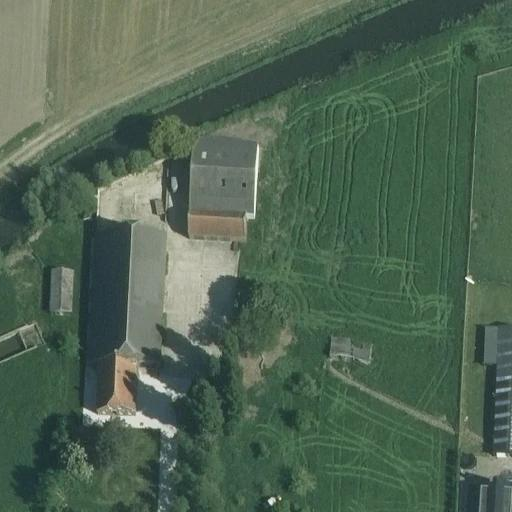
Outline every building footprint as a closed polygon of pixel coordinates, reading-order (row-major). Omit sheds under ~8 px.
[(189,236),(242,240),(246,241),(248,217),(253,218),(258,150),(195,145),(189,236)] [(159,367),(164,239),(96,236),(90,366),(100,366),(98,415),(138,417),(140,367),(159,367)] [(50,312),(72,313),(74,271),(52,270),(50,312)] [(511,330),(485,330),(484,366),(491,366),(498,367),(495,455),(511,455),(511,330)] [(371,366),(372,347),(331,343),(329,362),(371,366)] [(511,511),(511,489),(461,486),(459,511),(511,511)]
